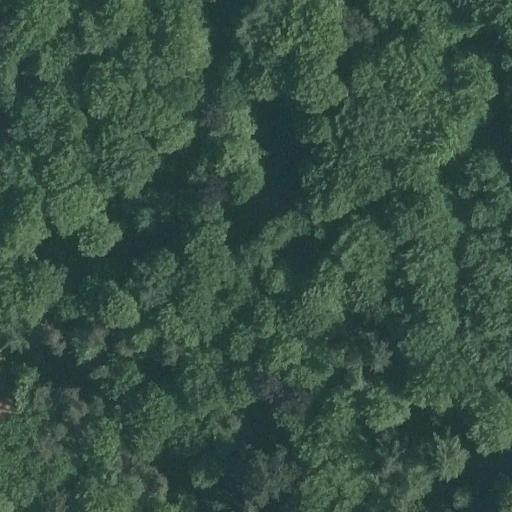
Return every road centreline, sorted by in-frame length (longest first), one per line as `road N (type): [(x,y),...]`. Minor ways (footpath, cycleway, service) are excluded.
road 1 (track): [(348,511),(278,302),(194,0)]
road 2 (track): [(467,0),(455,223),(464,324),(511,498)]
road 3 (track): [(274,511),(283,441),(303,378)]
